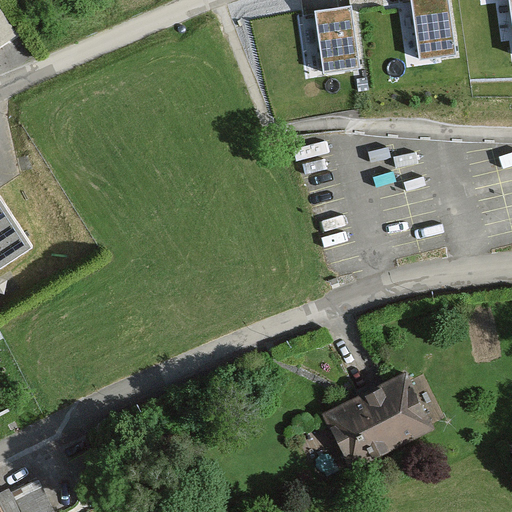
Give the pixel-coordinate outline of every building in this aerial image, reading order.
[(351,0),(338,0),(316,3),(324,65),(359,61),(351,0)] [(449,0),(413,0),(420,53),(455,48),(449,0)] [(0,45),(20,35),(3,4),(0,5),(0,45)] [(0,191),(0,267),(4,275),(39,252),(0,191)] [(348,471),(432,426),(402,369),(317,414),(348,471)]
